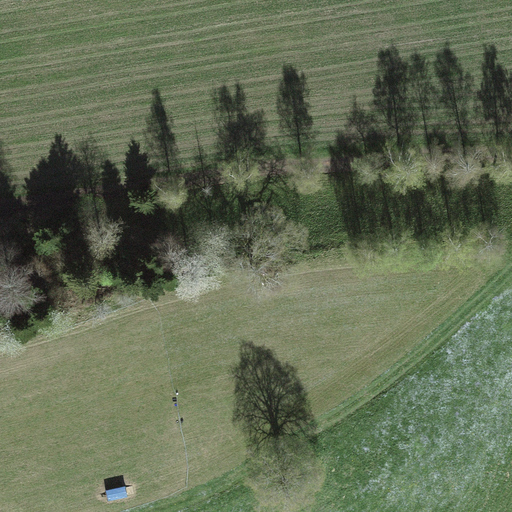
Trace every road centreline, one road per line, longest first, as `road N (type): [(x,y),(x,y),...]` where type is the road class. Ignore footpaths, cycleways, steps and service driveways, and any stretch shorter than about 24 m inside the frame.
road 1 (track): [(511,155),(335,165),(0,216)]
road 2 (track): [(511,283),(481,290),(326,423),(152,511)]
